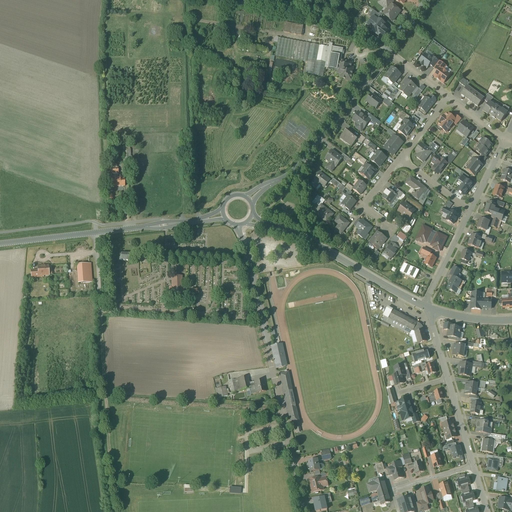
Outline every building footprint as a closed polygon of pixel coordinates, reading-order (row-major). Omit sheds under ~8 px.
[(388,10),(391,7),(390,6),(393,2),(390,0),(382,0),(380,3),(388,10)] [(394,22),(401,12),(392,5),(391,7),(388,10),(385,15),(394,22)] [(375,11),(370,17),(377,22),(379,20),(382,17),(375,11)] [(380,35),(387,26),(379,20),(377,22),(372,29),(380,35)] [(303,36),(304,27),(287,24),(285,33),(303,36)] [(326,69),(330,48),(280,39),(276,57),(308,62),(306,74),(324,77),(326,69)] [(326,69),(340,71),(341,62),(342,62),(343,55),(355,57),(357,44),(331,40),(330,48),(326,69)] [(426,52),(419,61),(427,67),(430,64),(433,67),(439,59),(433,55),(432,57),(426,52)] [(342,62),(341,62),(340,71),(339,75),(343,76),(343,79),(352,80),(353,72),(351,72),(353,64),(342,62)] [(435,70),(438,72),(434,77),(444,85),(451,77),(444,72),(447,68),(440,63),(435,70)] [(396,83),(402,75),(393,69),(386,78),(394,85),(396,83)] [(462,78),(458,82),(466,88),(467,87),(469,84),(462,78)] [(408,80),(400,91),(409,98),(417,87),(408,80)] [(396,90),(399,86),(396,83),(394,85),(390,90),(394,93),(396,90)] [(467,87),(466,88),(461,95),(467,99),(472,91),(467,87)] [(395,99),(400,93),(396,90),(394,93),(391,96),(395,99)] [(424,92),(420,90),(415,96),(418,99),(424,92)] [(478,95),(472,91),(467,99),(472,103),(478,95)] [(484,99),(483,100),(488,104),(489,102),(490,103),(493,98),(487,94),(483,99),(484,99)] [(377,110),(383,102),(373,95),(367,102),(377,110)] [(483,99),(478,95),(472,103),(478,107),(483,100),(484,99),(483,99)] [(435,104),(427,98),(419,108),(427,114),(435,104)] [(386,100),(384,103),(390,108),(393,104),(386,100)] [(488,104),(483,111),(488,115),(489,114),(494,107),(490,103),(489,102),(488,104)] [(495,106),(494,107),(489,114),(495,119),(495,118),(501,110),(495,106)] [(502,110),(501,110),(495,118),(501,122),(507,114),(506,113),(502,110)] [(437,125),(446,132),(453,123),(456,119),(453,117),(447,112),(437,125)] [(362,133),(371,122),(368,120),(360,113),(354,121),(361,126),(358,129),(362,133)] [(411,118),(405,114),(401,119),(405,122),(406,121),(408,122),(411,118)] [(456,119),(453,123),(456,125),(461,119),(455,114),(453,117),(456,119)] [(379,121),(371,115),(368,120),(371,122),(372,121),(376,124),(379,121)] [(407,137),(415,127),(408,122),(406,121),(405,122),(401,126),(400,126),(401,128),(399,131),(403,134),(407,137)] [(458,130),(468,138),(475,130),(465,122),(458,130)] [(358,141),(360,139),(348,130),(341,139),(353,148),(358,141)] [(394,156),(403,143),(395,137),(397,135),(391,130),(388,134),(394,139),(385,150),(394,156)] [(472,139),(475,141),(480,134),(477,132),(472,139)] [(367,139),(362,136),(360,139),(358,141),(363,144),(367,139)] [(489,152),(493,146),(488,143),(489,142),(487,141),(487,142),(484,139),(480,145),(481,145),(489,152)] [(375,152),(378,148),(372,143),(369,147),(375,152)] [(434,144),(429,150),(432,152),(435,155),(440,149),(434,144)] [(417,158),(424,163),(432,152),(429,150),(422,145),(417,151),(420,154),(417,158)] [(487,157),(490,153),(489,152),(481,145),(477,151),(480,153),(480,154),(481,154),(483,155),(486,158),(487,157)] [(342,158),(333,151),(327,159),(333,163),(328,169),(333,173),(336,168),(337,168),(344,160),(344,159),(342,158)] [(379,152),(372,161),(381,168),(384,164),(383,164),(387,159),(379,152)] [(351,160),(344,154),(342,158),(344,159),(344,160),(348,163),(351,160)] [(451,154),(445,162),(448,164),(451,166),(457,158),(451,154)] [(474,159),(475,159),(479,163),(482,159),(481,158),(475,154),(472,158),(474,159)] [(366,165),(368,162),(362,157),(359,160),(366,165)] [(440,175),(448,164),(445,162),(442,159),(441,159),(438,157),(434,162),(437,165),(433,170),(440,175)] [(475,177),(484,166),(479,163),(475,159),(474,159),(472,163),(473,164),(468,171),(475,177)] [(370,181),(377,172),(367,165),(360,174),(370,181)] [(112,169),(112,188),(126,187),(126,179),(119,179),(119,174),(119,169),(112,169)] [(511,184),(511,180),(511,172),(506,170),(502,181),(511,184)] [(463,177),(468,181),(470,177),(464,173),(461,176),(463,177)] [(331,181),(321,174),(315,181),(316,181),(312,186),(317,189),(320,184),(326,189),(331,181)] [(466,196),(474,185),(468,181),(463,177),(460,181),(464,184),(459,191),(466,196)] [(427,189),(412,178),(407,184),(416,191),(413,196),(419,200),(427,189)] [(335,180),(332,184),(338,189),(341,185),(335,180)] [(362,196),(368,187),(360,181),(355,189),(354,190),(362,196)] [(355,189),(349,185),(346,188),(347,189),(352,193),(354,190),(355,189)] [(502,199),(505,189),(497,187),(494,196),(502,199)] [(351,198),(353,194),(347,189),(343,195),(348,199),(350,197),(351,198)] [(395,194),(389,190),(383,198),(392,205),(398,196),(395,194)] [(398,190),(395,194),(398,196),(402,199),(405,195),(398,190)] [(351,211),(357,203),(351,198),(350,197),(348,199),(343,206),(351,211)] [(450,210),(454,205),(450,202),(446,207),(450,210)] [(497,206),(489,203),(486,213),(494,216),(493,219),(503,222),(506,214),(504,213),(503,215),(498,213),(498,214),(495,213),(497,206)] [(410,220),(416,212),(406,204),(399,212),(410,220)] [(328,223),(334,215),(322,206),(316,214),(328,223)] [(454,225),(459,215),(452,212),(445,209),(443,213),(445,214),(449,216),(448,219),(447,221),(454,225)] [(336,231),(342,235),(351,224),(341,216),(337,221),(341,225),(336,231)] [(487,232),(491,223),(481,219),(479,224),(480,224),(478,229),(487,232)] [(365,240),(373,228),(363,221),(362,221),(358,228),(361,231),(358,235),(365,240)] [(408,235),(412,229),(406,224),(402,230),(408,235)] [(407,237),(400,232),(396,236),(394,235),(391,240),(399,247),(407,237)] [(441,248),(447,237),(438,232),(432,244),(441,248)] [(379,250),(388,239),(379,233),(371,244),(379,250)] [(482,239),(473,235),(469,246),(480,250),(482,243),(481,243),(482,239)] [(493,244),(494,239),(484,236),(483,239),(487,241),(486,242),(493,244)] [(400,249),(396,246),(393,243),(385,254),(392,260),(400,249)] [(426,257),(429,251),(423,248),(420,254),(426,257)] [(469,263),(472,254),(465,251),(462,260),(469,263)] [(433,268),(437,259),(430,256),(426,265),(433,268)] [(416,280),(420,272),(406,264),(401,273),(416,280)] [(92,265),(77,266),(78,284),(93,284),(92,265)] [(38,270),(38,277),(43,277),(43,276),(49,276),(49,266),(37,267),(38,270)] [(459,278),(462,271),(455,268),(452,275),(459,278)] [(511,283),(511,272),(501,273),(501,283),(511,283)] [(182,275),(172,276),(173,287),(169,287),(169,299),(182,298),(182,275)] [(466,283),(454,277),(452,281),(453,281),(449,290),(457,294),(459,290),(462,291),(466,283)] [(498,291),(488,290),(488,297),(497,298),(498,291)] [(483,294),(473,294),(473,302),(472,310),(482,310),(482,300),(483,294)] [(482,300),(482,310),(493,311),(493,299),(488,299),(488,300),(482,300)] [(511,299),(510,300),(500,301),(500,305),(504,305),(504,309),(511,308),(511,299)] [(387,316),(384,321),(411,335),(413,331),(418,323),(394,311),(391,318),(387,316)] [(418,323),(413,331),(414,332),(416,333),(424,331),(424,329),(423,327),(421,326),(420,325),(418,324),(418,323)] [(450,331),(449,337),(450,337),(457,339),(459,339),(460,334),(461,334),(462,329),(453,328),(454,326),(446,325),(445,330),(450,331)] [(424,331),(416,333),(419,345),(428,342),(425,331),(424,331)] [(466,346),(456,345),(454,356),(465,358),(466,347),(466,346)] [(282,346),(272,348),(276,369),(287,367),(282,346)] [(412,355),(415,363),(430,359),(427,350),(412,355)] [(473,365),(462,364),(460,375),(471,377),(473,368),(473,365)] [(405,366),(394,368),(396,375),(393,376),(396,387),(405,385),(403,378),(406,377),(407,381),(412,380),(408,365),(405,366)] [(427,367),(429,376),(437,374),(435,365),(427,367)] [(288,372),(278,374),(288,422),(298,420),(288,372)] [(245,379),(230,382),(232,393),(247,390),(245,379)] [(249,385),(251,396),(263,394),(261,382),(249,385)] [(479,385),(468,383),(466,395),(477,397),(478,388),(479,385)] [(226,387),(216,390),(218,399),(229,396),(226,387)] [(397,404),(393,390),(388,392),(392,405),(397,404)] [(427,400),(428,405),(431,404),(445,401),(442,391),(429,394),(430,399),(427,400)] [(400,413),(413,410),(411,399),(400,402),(401,407),(399,408),(398,409),(399,412),(400,413)] [(482,405),(473,403),(471,415),(480,417),(482,405)] [(414,415),(413,410),(400,413),(403,423),(413,420),(414,425),(421,423),(419,414),(414,415)] [(492,423),(478,421),(476,433),(489,435),(492,436),(492,431),(490,430),(492,423)] [(443,425),(445,434),(457,431),(455,422),(443,425)] [(459,438),(457,431),(445,434),(447,441),(459,438)] [(494,443),(485,441),(483,453),(494,455),(496,443),(494,443)] [(453,459),(454,464),(462,462),(459,452),(452,453),(445,454),(447,461),(453,459)] [(322,455),(324,462),(332,460),(331,453),(322,455)] [(432,457),(435,469),(444,467),(441,455),(432,457)] [(411,458),(404,460),(406,466),(413,464),(411,458)] [(319,461),(309,463),(311,474),(322,472),(319,461)] [(495,462),(490,461),(489,471),(498,473),(500,462),(495,462)] [(393,477),(395,482),(402,480),(400,474),(404,473),(402,463),(393,465),(393,468),(391,469),(388,470),(390,478),(393,477)] [(415,469),(416,475),(425,473),(422,463),(415,465),(409,466),(410,471),(415,469)] [(383,464),(376,466),(379,476),(386,474),(383,464)] [(468,478),(460,481),(461,487),(456,488),(458,497),(464,496),(463,490),(466,489),(467,492),(473,491),(472,487),(471,488),(468,478)] [(322,489),(329,487),(328,481),(320,482),(320,479),(310,482),(312,495),(323,493),(322,489)] [(509,481),(500,479),(499,485),(495,485),(495,491),(507,493),(509,481)] [(386,482),(368,487),(371,495),(378,493),(379,495),(389,493),(386,482)] [(449,484),(441,486),(444,499),(452,496),(449,484)] [(431,489),(421,491),(424,503),(418,505),(419,511),(425,511),(430,511),(429,507),(436,505),(431,489)] [(389,493),(379,495),(380,499),(373,501),(374,505),(381,504),(381,506),(392,503),(389,493)] [(321,499),(314,501),(316,511),(322,511),(329,511),(326,499),(331,498),(330,494),(321,496),(321,499)] [(413,511),(410,497),(398,501),(401,511),(413,511)] [(511,498),(508,498),(500,497),(498,509),(510,511),(511,508),(511,498)]
